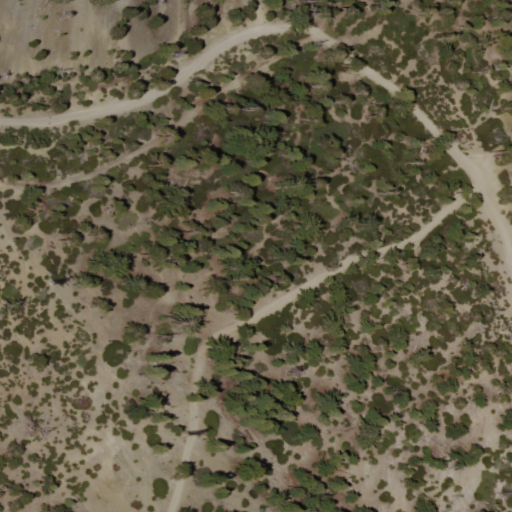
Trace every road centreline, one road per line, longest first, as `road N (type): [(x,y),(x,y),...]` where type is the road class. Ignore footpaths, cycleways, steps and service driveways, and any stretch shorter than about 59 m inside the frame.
road 1 (track): [(0,122),(76,124),(136,105),(224,43),(295,26),(408,106),(473,171)]
road 2 (track): [(168,511),(200,353),(217,328),(394,249),(473,188),(473,171)]
